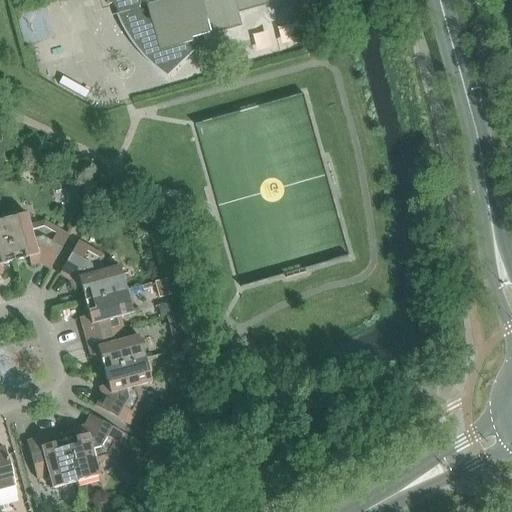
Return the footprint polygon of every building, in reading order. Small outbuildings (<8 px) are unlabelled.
[(107,0),(108,5),(113,4),(118,13),(122,21),(126,29),(130,36),(138,47),(146,57),(155,65),(168,75),(210,34),(241,25),(237,12),(267,4),(265,0),(107,0)] [(28,214),(3,220),(15,262),(29,258),(32,266),(40,264),(50,270),(69,236),(45,222),(31,226),(28,214)] [(1,265),(15,262),(3,220),(0,221),(0,274),(3,274),(1,265)] [(73,289),(81,287),(85,302),(126,290),(120,266),(107,269),(103,255),(79,242),(60,275),(70,281),(73,289)] [(86,339),(123,328),(120,317),(133,314),(126,290),(85,302),(89,316),(81,318),(86,339)] [(173,302),(159,306),(162,317),(176,313),(173,302)] [(104,371),(145,360),(139,336),(126,339),(123,328),(86,339),(92,359),(100,357),(104,371)] [(183,352),(172,356),(175,364),(185,361),(183,352)] [(96,406),(130,426),(143,401),(140,387),(152,384),(145,360),(104,371),(108,385),(100,388),(102,396),(96,406)] [(79,437),(65,441),(76,482),(100,475),(96,463),(111,459),(124,435),(91,416),(85,426),(77,429),(79,437)] [(76,482),(65,441),(50,445),(48,436),(27,442),(37,479),(49,476),(52,489),(76,482)] [(0,499),(17,495),(15,486),(5,448),(0,449),(0,499)] [(149,450),(144,459),(156,466),(161,457),(149,450)]
